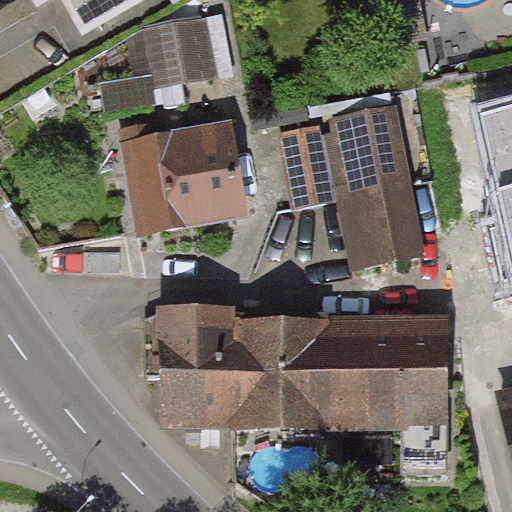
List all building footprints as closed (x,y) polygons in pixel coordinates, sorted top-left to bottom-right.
[(68,0),(91,40),(156,3),(154,0),(68,0)] [(418,5),(373,15),(380,48),(425,39),(418,5)] [(207,29),(148,38),(158,100),(217,91),(207,29)] [(511,95),(474,106),(511,249),(511,95)] [(390,117),(347,126),(362,199),(344,203),(359,273),(420,261),(390,117)] [(233,134),(125,152),(141,241),(248,223),(233,134)] [(327,187),(318,146),(288,153),(297,194),(327,187)] [(236,317),(162,317),(162,357),(149,357),(149,381),(162,381),(162,427),(405,427),(405,480),(447,480),(447,335),(315,335),(315,323),(236,323),(236,317)] [(511,410),(498,413),(511,484),(511,410)]
